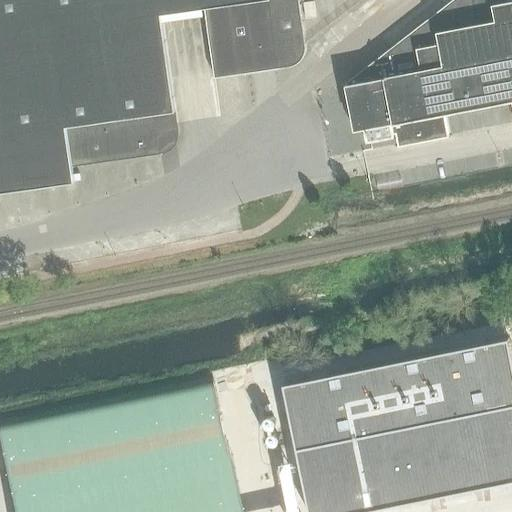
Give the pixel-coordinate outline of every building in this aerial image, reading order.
[(0,0),(0,193),(74,183),(72,167),(161,154),(159,141),(165,133),(178,131),(177,123),(163,23),(162,15),(202,9),(205,9),(215,78),(235,75),(249,73),(265,71),(289,67),(293,66),(296,65),(299,62),(302,59),(303,57),(305,53),(306,49),(306,45),(299,0),(0,0)] [(314,0),(303,0),(305,10),(316,9),(314,0)] [(511,0),(454,0),(345,84),(346,86),(345,86),(354,131),(365,129),(366,136),(367,140),(367,142),(369,142),(370,142),(395,137),(392,123),(394,123),(394,125),(395,125),(399,145),(399,146),(449,137),(449,136),(445,114),(511,101),(511,104),(511,0)] [(511,350),(509,337),(284,384),(299,460),(309,511),(361,511),(511,481),(511,350)] [(239,511),(212,378),(0,421),(0,448),(13,511),(239,511)] [(309,511),(299,460),(288,462),(297,511),(309,511)]
